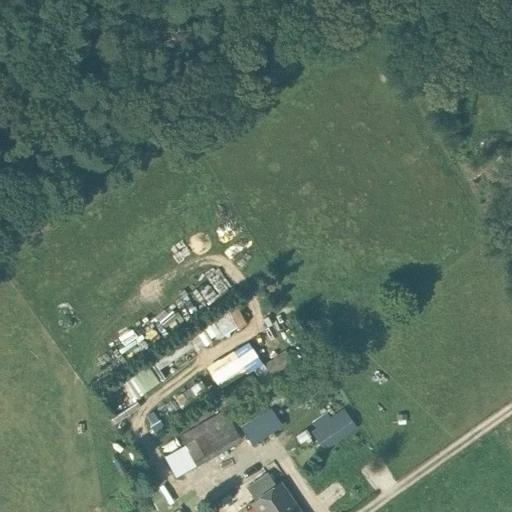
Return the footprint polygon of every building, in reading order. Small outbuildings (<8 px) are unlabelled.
[(261,363),(253,369),(267,388),(275,383),(273,380),(295,365),(285,351),(264,366),(261,363)] [(163,364),(145,364),(145,385),(163,385),(163,364)] [(281,391),(293,409),(327,384),(315,366),(281,391)] [(247,376),(221,392),(232,409),(258,393),(247,376)] [(241,428),(253,445),(279,427),(267,410),(241,428)] [(311,432),(325,450),(356,428),(343,410),(330,419),(327,414),(315,423),(318,427),(311,432)] [(163,456),(175,478),(241,441),(224,411),(180,436),(185,445),(163,456)] [(256,511),(301,511),(281,482),(276,486),(268,473),(264,476),(262,474),(257,477),(258,480),(247,488),(255,500),(250,503),(256,511)] [(158,511),(169,504),(159,489),(149,495),(158,511)]
